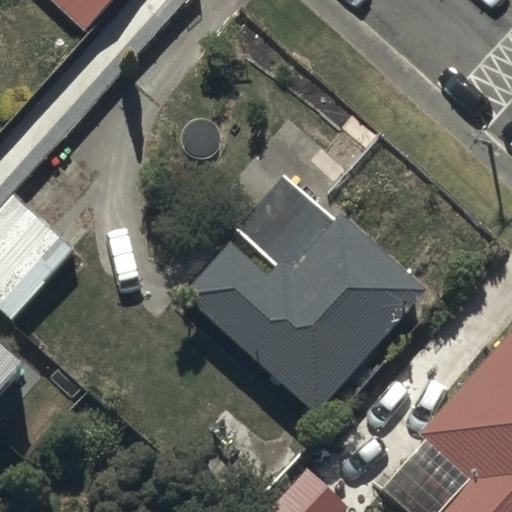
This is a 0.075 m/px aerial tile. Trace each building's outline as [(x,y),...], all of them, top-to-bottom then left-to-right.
[(118,0),(36,0),(79,41),(118,0)] [(229,262),(181,315),(311,433),(421,313),(339,238),(335,242),(284,196),(237,248),(278,285),(266,297),(229,262)] [(0,324),(27,348),(42,361),(68,333),(80,344),(116,303),(9,208),(0,218),(0,324)] [(511,511),(511,346),(418,453),(425,458),(379,509),(382,511),(511,511)] [(0,357),(0,405),(24,378),(0,357)] [(328,511),(302,488),(279,511),(328,511)]
